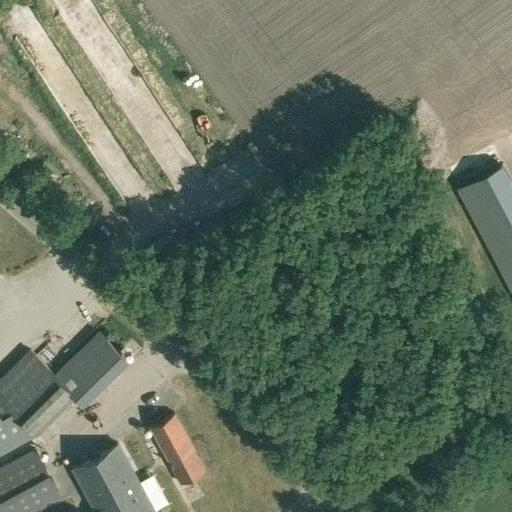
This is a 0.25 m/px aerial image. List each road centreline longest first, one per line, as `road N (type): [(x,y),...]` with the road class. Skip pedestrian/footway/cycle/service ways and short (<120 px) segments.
road 1 (unclassified): [(336,485),(0,199)]
road 2 (unclassified): [(336,485),(511,386)]
